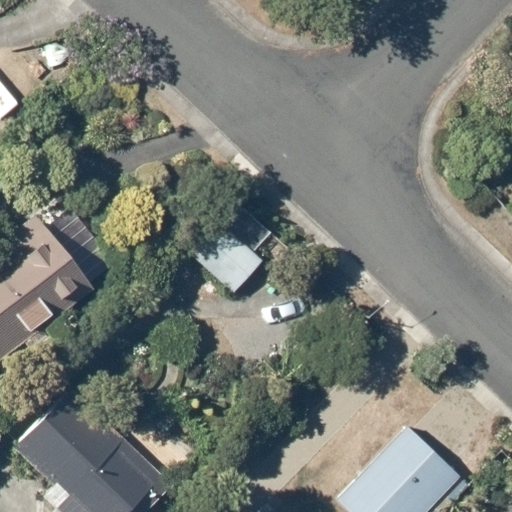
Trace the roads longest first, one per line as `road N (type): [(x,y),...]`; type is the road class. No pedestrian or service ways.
road 1 (residential): [(511,344),(321,160)]
road 2 (residential): [(321,160),(152,0)]
road 3 (residential): [(321,160),(472,0)]
